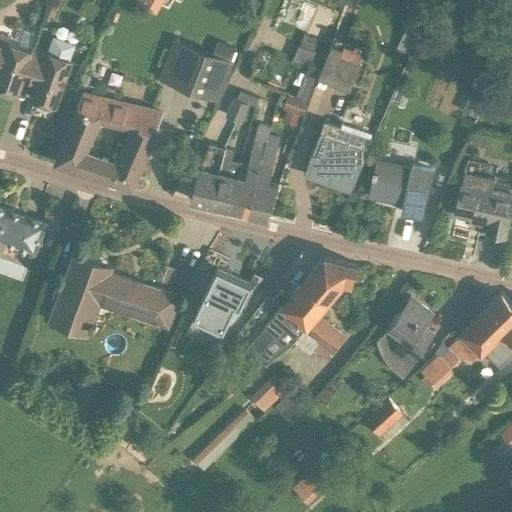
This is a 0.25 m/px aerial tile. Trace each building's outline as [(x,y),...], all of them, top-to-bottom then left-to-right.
[(136,0),(135,2),(156,14),(163,0),(136,0)] [(429,8),(417,3),(410,21),(422,26),(429,8)] [(121,13),(113,10),(110,18),(118,21),(121,13)] [(415,39),(420,28),(409,23),(404,35),(415,39)] [(0,86),(16,92),(32,46),(30,50),(8,42),(10,37),(0,33),(0,86)] [(54,35),(52,47),(74,52),(77,40),(54,35)] [(217,99),(232,59),(175,37),(159,77),(162,79),(177,83),(217,99)] [(317,69),(322,56),(299,45),(293,58),(307,64),(307,65),(317,69)] [(32,46),(16,92),(17,92),(22,77),(36,82),(30,97),(55,105),(71,60),(32,46)] [(337,53),(326,81),(350,91),(361,63),(337,53)] [(309,102),(321,70),(317,69),(307,65),(295,97),(309,102)] [(242,102),(247,92),(241,89),(237,97),(234,96),(226,113),(240,119),(247,104),(242,102)] [(154,134),(162,113),(82,92),(55,161),(95,174),(103,155),(86,149),(96,122),(101,123),(103,118),(131,123),(154,134)] [(247,104),(240,119),(242,120),(249,103),(256,105),(258,96),(247,92),(242,102),(247,104)] [(340,126),(325,120),(306,171),(352,188),(373,138),(370,137),(372,134),(342,122),(340,126)] [(133,187),(154,134),(131,123),(116,161),(103,155),(95,174),(133,187)] [(265,141),(270,125),(258,123),(254,139),(253,139),(248,164),(239,161),(227,208),(248,213),(260,161),(265,141)] [(260,161),(248,213),(267,218),(276,186),(268,184),(280,135),(269,132),(270,125),(265,141),(260,161)] [(487,134),(474,132),(472,142),(485,144),(487,134)] [(222,153),(225,147),(210,143),(198,167),(191,199),(207,203),(216,171),(219,172),(222,153)] [(227,208),(239,161),(232,159),(234,149),(225,147),(222,153),(219,172),(216,171),(207,203),(227,208)] [(412,167),(377,159),(370,192),(405,200),(402,210),(402,209),(401,210),(423,215),(423,214),(432,170),(433,171),(433,170),(412,165),(412,167)] [(492,192),(495,177),(465,170),(463,177),(462,177),(455,212),(481,218),(480,222),(488,224),(487,229),(503,233),(511,196),(492,192)] [(0,237),(35,250),(45,221),(0,204),(0,237)] [(159,288),(130,278),(111,271),(112,267),(75,253),(51,319),(88,332),(99,300),(166,325),(177,296),(186,299),(195,276),(167,266),(159,288)] [(325,299),(315,313),(316,313),(342,281),(351,283),(357,263),(324,254),(301,282),(325,299)] [(4,260),(1,270),(21,277),(25,268),(4,260)] [(252,282),(217,266),(200,302),(193,315),(193,316),(223,330),(235,305),(240,307),(252,282)] [(281,325),(275,333),(290,345),(293,342),(296,338),(313,316),(315,313),(325,299),(301,282),(272,317),(281,325)] [(500,329),(511,317),(511,301),(501,292),(462,331),(463,332),(462,332),(478,348),(500,329)] [(411,363),(429,339),(433,332),(424,325),(433,312),(411,295),(389,324),(390,325),(377,340),(379,343),(382,347),(387,348),(391,349),(411,363)] [(200,302),(190,298),(184,311),(193,315),(200,302)] [(255,313),(258,317),(263,311),(260,308),(255,313)] [(344,337),(315,313),(305,326),(297,337),(296,338),(293,342),(308,354),(312,349),(325,360),(344,337)] [(455,340),(447,347),(459,359),(473,360),(483,350),(500,367),(511,355),(511,317),(500,329),(478,348),(462,332),(455,340)] [(290,345),(275,333),(268,328),(250,351),(266,364),(289,346),(290,345)] [(440,355),(447,347),(442,342),(436,351),(438,353),(440,355)] [(453,369),(440,355),(438,353),(421,370),(425,374),(432,382),(437,387),(455,371),(453,369)] [(264,409),(287,387),(273,374),(251,395),(264,409)] [(282,412),(292,421),(304,409),(294,399),(286,393),(275,405),(282,412)] [(380,433),(402,413),(389,398),(366,418),(380,433)] [(242,432),(255,419),(244,408),(231,421),(242,432)] [(511,422),(503,432),(511,441),(511,422)] [(204,469),(223,451),(213,439),(208,444),(209,445),(194,458),(204,469)] [(307,503),(321,490),(308,474),(293,488),(307,503)]
